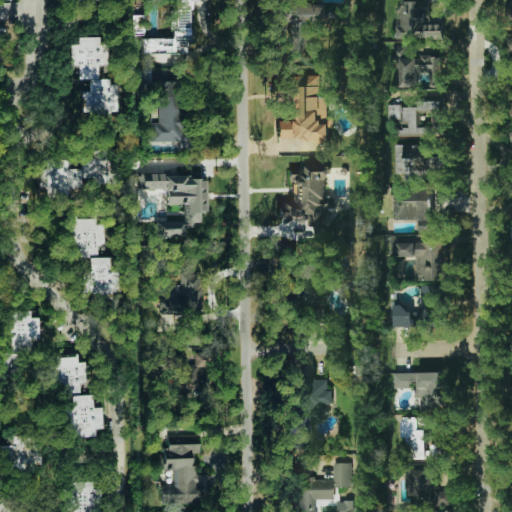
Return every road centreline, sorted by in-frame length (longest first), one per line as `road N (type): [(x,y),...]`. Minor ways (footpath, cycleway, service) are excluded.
road 1 (residential): [(37,0),(34,119),(18,181),(20,251),(117,358),(120,511)]
road 2 (residential): [(485,511),(474,0)]
road 3 (residential): [(246,511),(242,0)]
